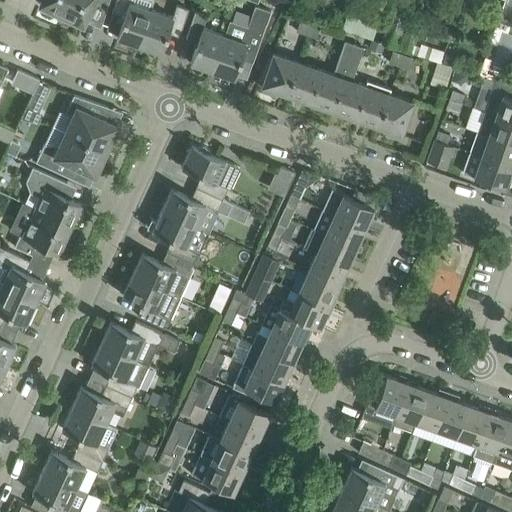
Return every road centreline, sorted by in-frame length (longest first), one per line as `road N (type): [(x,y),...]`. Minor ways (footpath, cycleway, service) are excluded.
road 1 (residential): [(0,483),(52,341),(99,278),(177,96)]
road 2 (residential): [(412,180),(177,96)]
road 3 (residential): [(360,346),(339,359),(268,511)]
road 4 (residential): [(177,96),(0,25)]
road 5 (residential): [(360,346),(353,316),(412,180)]
road 6 (residential): [(478,371),(377,341),(360,346)]
